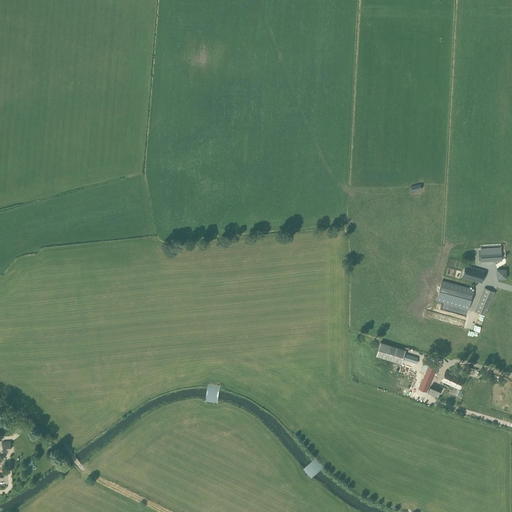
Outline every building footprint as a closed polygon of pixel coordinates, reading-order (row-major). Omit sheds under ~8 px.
[(481,262),(502,261),(501,244),(480,245),(481,262)] [(462,277),(482,283),(486,271),(465,265),(462,277)] [(442,280),(436,301),(469,310),(474,289),(442,280)] [(485,288),(475,311),(485,315),(495,292),(485,288)] [(404,353),(406,350),(381,342),(376,356),(401,364),(403,359),(416,363),(418,358),(404,353)] [(422,362),(418,374),(423,376),(427,364),(422,362)] [(426,372),(434,375),(437,368),(429,364),(426,372)] [(451,385),(455,375),(446,371),(441,381),(451,385)] [(427,392),(434,375),(426,372),(423,379),(418,388),(427,392)] [(455,375),(451,385),(460,389),(461,386),(463,383),(464,379),(455,375)] [(438,397),(440,391),(441,389),(431,386),(430,387),(428,393),(438,397)]
